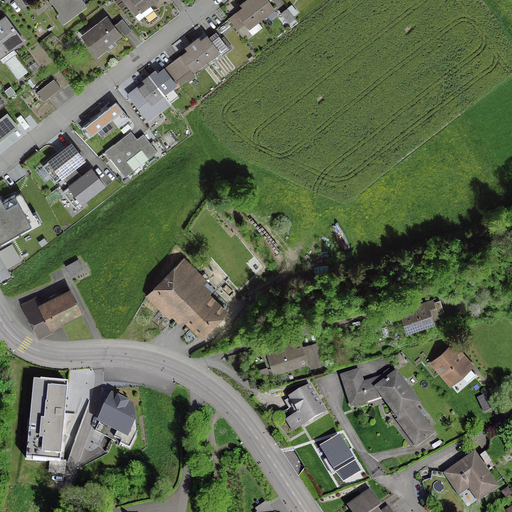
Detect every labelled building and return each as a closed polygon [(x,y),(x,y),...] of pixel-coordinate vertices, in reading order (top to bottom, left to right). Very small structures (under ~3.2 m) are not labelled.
[(57,0),(58,0),(53,4),(65,19),(85,5),(81,0),(57,0)] [(124,0),(138,19),(143,15),(144,16),(151,10),(147,5),(154,0),(124,0)] [(244,23),(247,27),(260,18),(246,0),(245,0),(240,4),(241,5),(241,4),(243,7),(227,19),(236,30),(244,23)] [(246,0),(260,18),(272,8),(266,0),(246,0)] [(287,23),(293,19),(285,9),(279,14),(287,23)] [(12,49),(22,41),(4,17),(0,19),(0,60),(2,63),(15,53),(12,49)] [(88,32),(85,34),(82,37),(96,55),(105,48),(103,46),(121,32),(124,36),(130,31),(121,19),(112,26),(106,18),(88,32)] [(197,38),(191,43),(205,61),(218,50),(221,55),(230,48),(222,38),(219,40),(214,34),(208,39),(206,36),(199,41),(197,38)] [(187,50),(172,62),(181,74),(190,67),(192,70),(205,61),(191,43),(185,47),(187,50)] [(38,68),(34,62),(26,68),(30,73),(38,68)] [(154,71),(148,76),(168,102),(177,96),(172,90),(169,91),(168,89),(175,84),(172,81),(181,74),(172,62),(156,74),(154,71)] [(162,106),(168,102),(148,76),(143,80),(145,83),(128,96),(141,112),(148,107),(151,111),(160,103),(162,106)] [(60,87),(54,79),(38,91),(44,99),(60,87)] [(86,128),(92,136),(122,112),(117,104),(86,128)] [(8,115),(0,121),(0,141),(18,128),(8,115)] [(130,134),(106,152),(124,175),(153,153),(141,137),(135,141),(130,134)] [(57,180),(84,159),(73,145),(45,166),(57,180)] [(72,185),(83,202),(104,188),(93,172),(72,185)] [(0,225),(1,225),(0,224),(0,214),(7,211),(12,219),(23,213),(13,195),(0,202),(0,225)] [(25,218),(23,213),(12,219),(7,211),(0,214),(0,224),(1,225),(0,225),(0,240),(7,237),(8,240),(12,238),(10,235),(28,225),(30,228),(31,227),(30,227),(39,222),(34,213),(25,218)] [(24,254),(28,251),(24,245),(20,248),(24,254)] [(81,269),(76,260),(65,266),(70,275),(81,269)] [(204,283),(181,260),(146,296),(168,318),(176,310),(202,335),(222,315),(221,315),(225,311),(207,294),(204,298),(196,290),(204,283)] [(40,337),(37,332),(79,312),(68,291),(39,306),(35,298),(22,304),(38,338),(40,337)] [(424,302),(426,305),(400,314),(406,332),(432,323),(431,319),(438,317),(432,299),(424,302)] [(384,337),(390,335),(388,327),(382,329),(384,337)] [(293,346),(284,349),(267,354),(273,372),(299,364),(298,361),(305,358),(299,340),(291,343),(293,346)] [(319,346),(305,350),(310,365),(324,360),(319,346)] [(466,382),(474,374),(451,346),(431,364),(438,373),(441,370),(450,381),(459,373),(466,382)] [(416,443),(431,432),(418,416),(423,412),(395,374),(392,377),(390,374),(380,381),(378,379),(363,384),(360,372),(341,378),(350,405),(379,396),(380,394),(416,443)] [(36,381),(30,454),(60,456),(66,383),(36,381)] [(316,401),(314,397),(308,387),(289,398),(292,402),(290,407),(292,411),(298,412),(304,423),(323,412),(316,401)] [(482,412),(497,405),(491,391),(476,398),(482,412)] [(127,434),(134,420),(132,403),(111,393),(98,420),(127,434)] [(493,464),(511,450),(511,445),(503,433),(490,439),(487,450),(478,456),(487,468),(493,464)] [(334,466),(352,456),(339,435),(322,445),(334,466)] [(477,499),(495,486),(473,455),(445,475),(454,487),(464,480),(477,499)] [(505,498),(510,494),(506,488),(502,491),(502,494),(505,498)] [(378,505),(369,491),(349,505),(354,511),(389,511),(387,508),(380,511),(375,511),(373,508),(378,505)]
